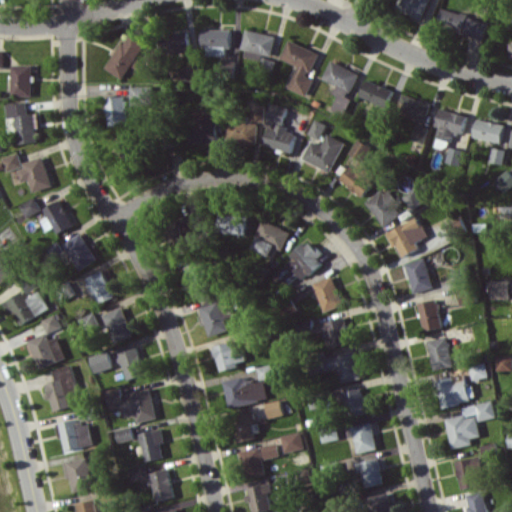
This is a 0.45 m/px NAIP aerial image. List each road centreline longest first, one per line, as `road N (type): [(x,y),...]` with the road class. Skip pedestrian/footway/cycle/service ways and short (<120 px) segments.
road 1 (residential): [(116,216),(161,190),(220,174),(274,182),(344,228),(383,300),(431,511)]
road 2 (residential): [(70,0),(77,143),(177,340),(218,511)]
road 3 (residential): [(0,25),(38,26),(132,0),(309,2),(407,49),(511,84)]
road 4 (residential): [(0,363),(40,511)]
